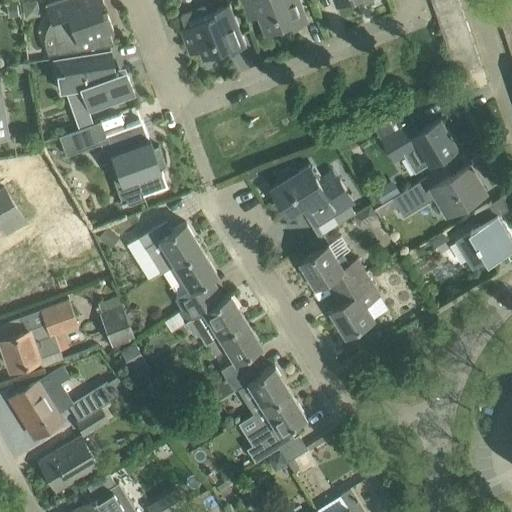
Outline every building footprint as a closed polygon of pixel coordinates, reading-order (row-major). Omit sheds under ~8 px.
[(31,0),(23,2),(25,16),(40,14),(37,0),(31,0)] [(99,2),(104,1),(103,0),(58,0),(45,5),(50,19),(56,52),(113,43),(109,30),(113,28),(107,11),(103,13),(99,2)] [(242,0),(249,18),(260,14),(266,32),(293,21),(295,26),(309,20),(301,0),(242,0)] [(452,0),(435,6),(438,20),(465,9),(461,0),(452,0)] [(17,2),(6,4),(8,16),(18,14),(17,2)] [(218,13),(181,28),(191,53),(201,48),(204,56),(231,46),(233,50),(247,44),(230,2),(216,8),(218,13)] [(511,4),(498,9),(511,15),(511,4)] [(438,20),(443,30),(469,21),(465,9),(438,20)] [(511,15),(498,9),(511,48),(511,15)] [(443,30),(447,42),(473,33),(469,21),(443,30)] [(447,42),(451,53),(476,44),(473,33),(447,42)] [(451,53),(455,65),(480,56),(476,44),(451,53)] [(111,52),(54,62),(58,88),(80,84),(89,109),(134,92),(128,75),(120,77),(117,69),(114,69),(111,52)] [(455,65),(459,77),(484,68),(480,56),(455,65)] [(484,68),(459,77),(462,83),(463,89),(489,80),(484,68)] [(375,123),(383,135),(397,158),(406,152),(417,169),(459,144),(442,116),(419,129),(408,111),(375,123)] [(142,119),(104,133),(122,181),(137,176),(143,194),(167,185),(161,168),(167,166),(159,144),(152,146),(142,119)] [(93,121),(59,133),(66,153),(100,141),(93,121)] [(29,150),(32,154),(44,152),(37,139),(27,141),(29,150)] [(0,219),(12,218),(10,202),(34,199),(28,162),(0,166),(0,219)] [(306,211),(314,224),(354,200),(341,178),(326,188),(310,162),(275,184),(291,211),(306,202),(310,209),(306,211)] [(399,204),(404,213),(438,193),(449,213),(487,191),(470,163),(422,192),(415,181),(393,195),(399,204)] [(393,195),(376,205),(382,214),(399,204),(393,195)] [(364,216),(371,218),(378,214),(371,203),(360,210),(364,216)] [(457,237),(474,266),(490,257),(490,258),(511,244),(511,232),(499,211),(472,227),(472,228),(457,237)] [(79,212),(36,234),(48,257),(91,234),(79,212)] [(165,219),(138,235),(160,270),(174,261),(200,244),(185,220),(172,229),(165,219)] [(327,278),(333,289),(358,274),(367,268),(359,255),(350,261),(344,252),(339,255),(331,241),(303,258),(312,273),(308,276),(314,286),(318,283),(327,278)] [(175,294),(182,306),(209,289),(203,280),(217,271),(200,244),(174,261),(189,285),(175,294)] [(358,274),(333,289),(341,302),(329,310),(335,320),(339,317),(348,332),(376,315),(367,301),(373,298),(383,293),(367,268),(358,274)] [(207,341),(207,340),(245,316),(230,292),(216,300),(209,289),(182,306),(183,307),(178,310),(191,330),(200,334),(205,342),(207,341)] [(27,327),(0,336),(11,366),(38,356),(41,364),(63,356),(60,348),(70,344),(64,329),(77,324),(67,297),(22,313),(27,327)] [(125,314),(103,322),(112,345),(134,337),(125,314)] [(219,366),(226,377),(253,360),(248,351),(261,343),(245,316),(207,340),(207,341),(216,354),(227,347),(233,358),(219,366)] [(135,341),(120,349),(128,363),(124,365),(135,383),(153,373),(135,341)] [(236,385),(252,410),(289,387),(274,363),(260,372),(253,360),(226,377),(232,387),(236,385)] [(62,363),(10,395),(35,435),(62,418),(58,411),(73,402),(58,380),(69,375),(62,363)] [(79,417),(99,405),(132,384),(123,372),(72,405),(79,417)] [(277,444),(286,438),(297,431),(292,423),(306,414),(289,387),(252,410),(267,435),(263,438),(270,448),(277,444)] [(99,405),(79,417),(76,419),(84,431),(107,417),(99,405)] [(297,431),(286,438),(277,444),(294,470),(299,467),(292,456),(307,447),(297,431)] [(39,459),(56,488),(97,463),(80,435),(39,459)] [(279,449),(268,456),(275,468),(287,461),(279,449)] [(82,504),(69,511),(137,511),(118,480),(116,482),(109,470),(90,482),(97,494),(81,503),(82,504)] [(341,495),(318,510),(319,511),(366,511),(350,485),(339,492),(341,495)] [(160,497),(168,510),(181,502),(173,489),(160,497)]
